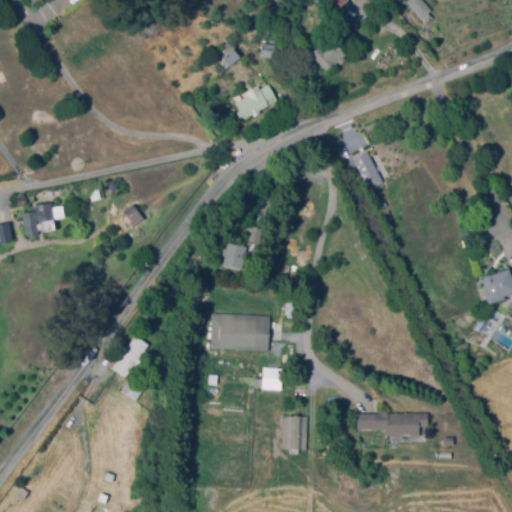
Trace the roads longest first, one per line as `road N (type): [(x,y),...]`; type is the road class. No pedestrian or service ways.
road 1 (residential): [(511,48),(254,157),(221,184),(0,478)]
road 2 (residential): [(254,157),(221,150),(0,196)]
